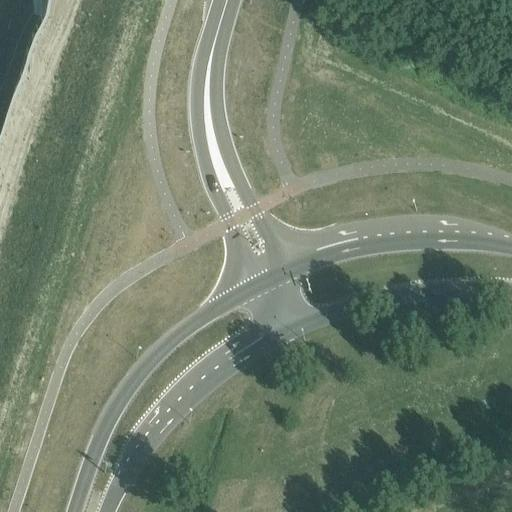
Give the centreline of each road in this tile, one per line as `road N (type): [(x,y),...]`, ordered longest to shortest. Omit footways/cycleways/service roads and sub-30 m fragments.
road 1 (secondary): [(256,288),(151,358),(108,427),(78,511)]
road 2 (secondary): [(108,511),(125,474),(179,411),(287,333)]
road 3 (tertiary): [(511,245),(434,237),(341,253),(279,278)]
road 4 (tertiary): [(287,333),(398,296),(511,289)]
road 5 (secondary): [(214,151),(205,86),(225,0)]
road 6 (secondary): [(214,151),(219,195),(256,288)]
road 7 (secondary): [(279,278),(239,185),(214,151)]
